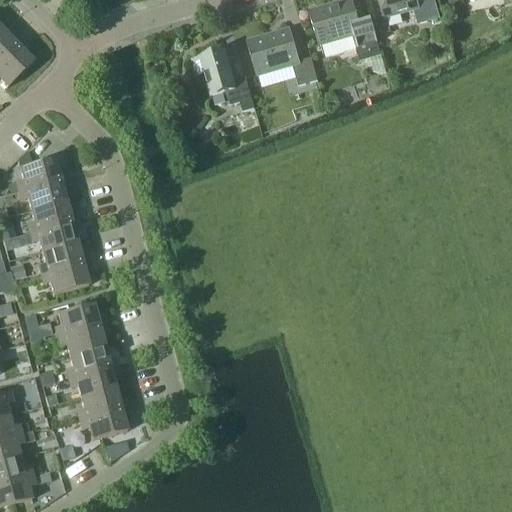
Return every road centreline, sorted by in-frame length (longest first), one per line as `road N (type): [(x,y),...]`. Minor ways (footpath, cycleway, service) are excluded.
road 1 (residential): [(92,491),(175,436),(180,414),(107,152),(46,92)]
road 2 (residential): [(78,56),(103,37),(220,0)]
